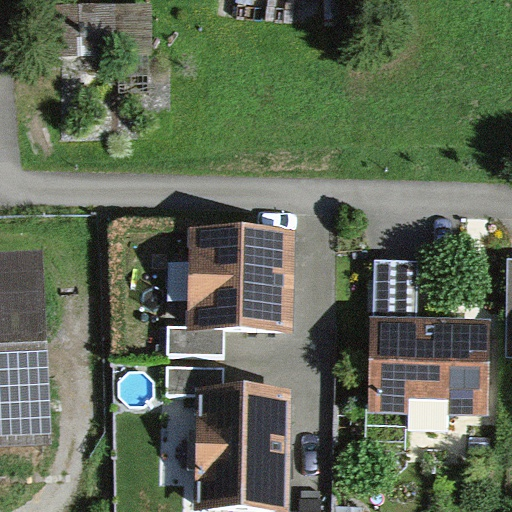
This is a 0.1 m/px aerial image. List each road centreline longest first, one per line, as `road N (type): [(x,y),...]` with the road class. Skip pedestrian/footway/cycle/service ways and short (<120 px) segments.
road 1 (residential): [(0,148),(1,183),(511,200)]
road 2 (track): [(41,511),(66,452),(74,318)]
